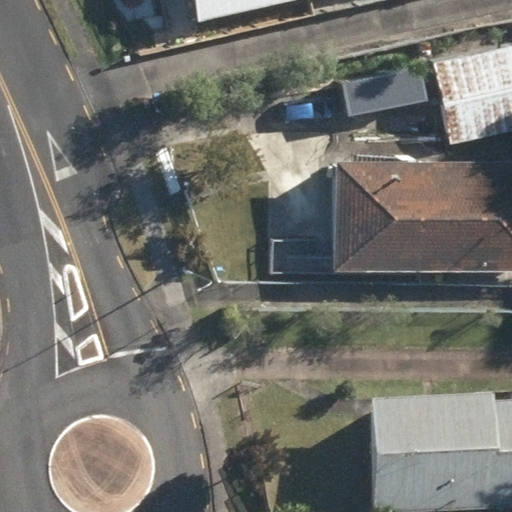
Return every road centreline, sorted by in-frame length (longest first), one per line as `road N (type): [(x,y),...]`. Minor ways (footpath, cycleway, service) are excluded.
road 1 (residential): [(0,97),(41,188),(100,388)]
road 2 (residential): [(100,388),(146,400),(176,436),(180,483),(167,511)]
road 3 (residential): [(29,495),(24,471),(37,423),(76,392),(100,388)]
